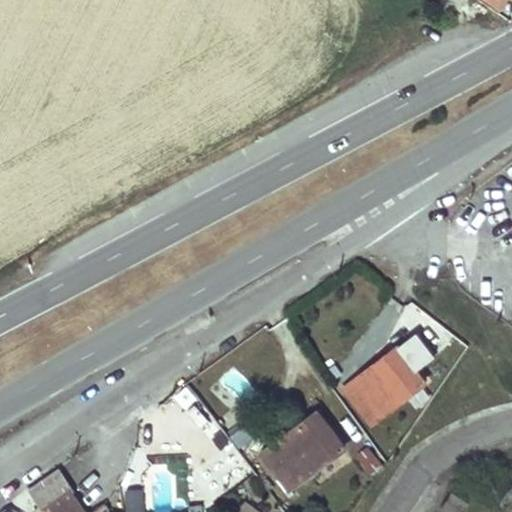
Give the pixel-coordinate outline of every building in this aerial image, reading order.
[(486,0),(501,10),(508,0),(486,0)] [(400,348),(346,389),(374,424),(404,400),(427,384),(400,348)] [(196,402),(184,411),(204,433),(215,424),(196,402)] [(318,416),(267,455),(293,489),(330,461),(344,450),(318,416)] [(385,467),(370,449),(360,456),(374,474),(385,467)] [(132,511),(145,511),(146,493),(132,494),(132,511)] [(464,511),(470,504),(454,493),(443,510),(445,511),(464,511)] [(85,511),(73,495),(50,511),(85,511)]
